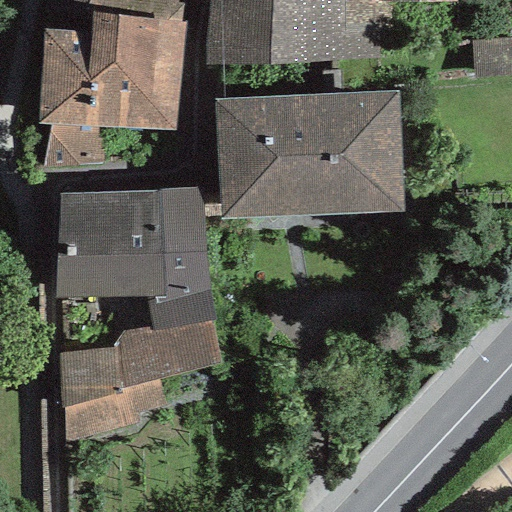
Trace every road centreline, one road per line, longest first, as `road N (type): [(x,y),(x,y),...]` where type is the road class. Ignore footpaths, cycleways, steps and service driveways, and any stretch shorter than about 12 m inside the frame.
road 1 (residential): [(37,192),(50,511)]
road 2 (tertiary): [(511,359),(368,511)]
road 3 (residential): [(204,178),(209,0)]
